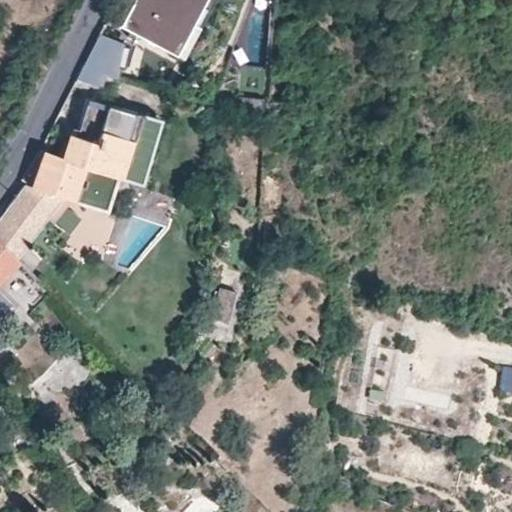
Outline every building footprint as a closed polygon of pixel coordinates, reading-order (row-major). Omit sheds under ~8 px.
[(132,0),(120,24),(179,54),(206,0),(132,0)] [(99,31),(74,80),(101,88),(104,74),(119,78),(124,41),(99,31)] [(262,93),(242,93),(242,106),(262,106),(262,93)] [(67,198),(70,199),(82,167),(136,189),(161,127),(91,100),(84,117),(77,135),(72,133),(63,156),(46,150),(32,185),(67,198)] [(378,160),(387,127),(357,118),(347,152),(378,160)] [(27,184),(0,218),(0,240),(21,261),(67,198),(32,185),(27,184)] [(0,292),(28,268),(21,261),(0,240),(0,292)]
